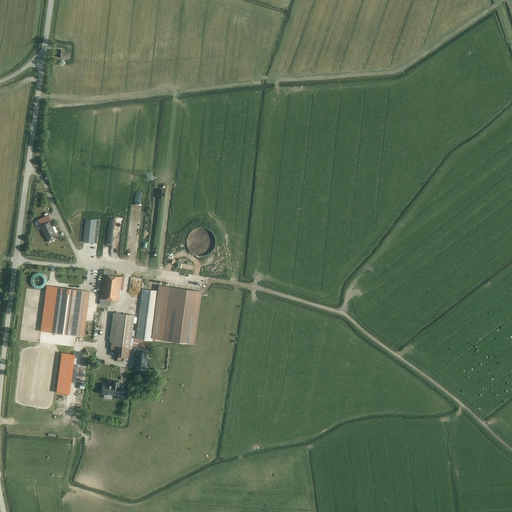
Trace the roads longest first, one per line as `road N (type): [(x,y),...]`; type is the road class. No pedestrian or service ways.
road 1 (track): [(511,451),(346,317),(349,288),(454,154),(511,112)]
road 2 (residential): [(42,59),(0,394)]
road 3 (track): [(346,317),(228,285)]
